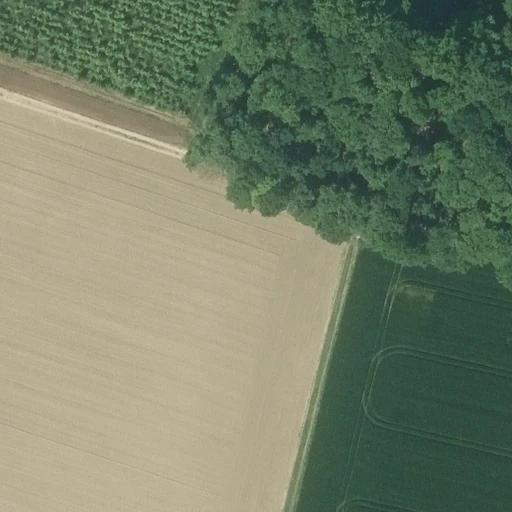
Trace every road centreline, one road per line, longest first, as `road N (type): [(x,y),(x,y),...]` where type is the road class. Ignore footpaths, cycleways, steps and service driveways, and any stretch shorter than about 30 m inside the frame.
road 1 (track): [(0,94),(359,214),(511,250)]
road 2 (track): [(287,511),(359,214)]
